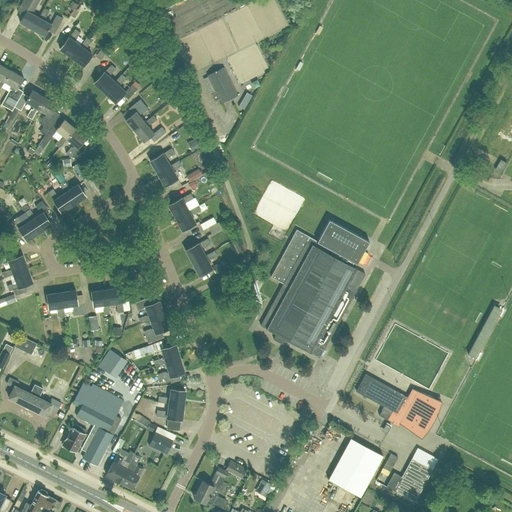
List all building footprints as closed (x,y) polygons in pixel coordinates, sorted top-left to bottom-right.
[(32,29),(39,17),(30,13),(32,10),(33,10),(38,0),(23,0),(17,11),(23,15),(20,22),(32,29)] [(75,9),(78,4),(72,1),(69,5),(75,9)] [(39,17),(32,29),(45,36),(48,30),(54,33),(63,18),(56,15),(51,24),(43,19),(44,16),(45,17),(49,10),(44,8),(39,17)] [(59,48),(71,57),(80,46),(73,40),(74,38),(75,38),(80,32),(75,29),(69,37),(68,37),(59,48)] [(84,49),(86,46),(86,47),(91,41),(86,37),(80,46),(71,57),(83,66),(92,55),(84,49)] [(0,88),(4,82),(11,70),(0,64),(0,79),(0,80),(0,88)] [(105,92),(114,82),(107,76),(110,73),(110,74),(115,68),(111,65),(104,72),(103,72),(94,82),(105,92)] [(219,69),(207,75),(215,92),(211,94),(214,101),(219,99),(221,103),(232,97),(219,69)] [(12,111),(14,107),(22,93),(23,91),(17,88),(23,77),(11,70),(4,82),(13,87),(11,90),(9,89),(3,100),(1,104),(12,111)] [(128,99),(137,89),(132,84),(125,92),(118,85),(120,83),(121,84),(126,78),(122,74),(114,82),(105,92),(116,103),(123,95),(128,99)] [(37,109),(44,97),(32,90),(28,97),(22,93),(14,107),(12,111),(7,118),(12,121),(19,110),(20,110),(25,102),(34,107),(32,110),(31,109),(27,116),(31,119),(37,109)] [(45,135),(50,128),(59,114),(53,110),(57,104),(44,97),(37,109),(46,114),(44,117),(43,116),(39,123),(44,126),(40,131),(45,135)] [(134,130),(145,122),(139,114),(141,112),(142,113),(148,108),(140,99),(128,109),(132,113),(125,119),(134,130)] [(153,115),(145,122),(134,130),(143,142),(149,137),(154,142),(166,132),(161,126),(153,133),(147,125),(150,123),(151,124),(157,119),(153,115)] [(66,139),(75,128),(64,119),(55,129),(63,136),(61,139),(60,138),(55,144),(59,147),(66,139)] [(50,128),(45,135),(39,145),(44,148),(55,132),(50,128)] [(75,128),(66,139),(74,145),(72,148),(71,147),(66,153),(75,160),(85,147),(81,143),(86,137),(75,128)] [(193,150),(200,146),(196,138),(188,142),(193,150)] [(157,173),(169,166),(170,166),(165,158),(167,156),(168,157),(174,153),(171,148),(162,154),(162,153),(150,160),(157,173)] [(501,159),(495,169),(501,172),(507,162),(501,159)] [(175,169),(181,165),(179,161),(179,160),(170,166),(169,166),(157,173),(165,186),(177,178),(172,170),(175,168),(175,169)] [(82,180),(88,175),(79,162),(73,166),(82,180)] [(198,168),(191,173),(195,179),(202,174),(198,168)] [(64,181),(60,184),(65,192),(65,193),(73,204),(86,196),(78,184),(69,190),(67,187),(68,187),(64,181)] [(48,192),(53,200),(53,201),(61,212),(73,204),(65,193),(65,192),(57,198),(56,195),(53,189),(48,192)] [(175,217),(187,211),(188,211),(183,202),(186,201),(186,202),(193,198),(190,193),(181,198),(168,204),(175,217)] [(41,210),(46,207),(41,200),(36,204),(41,210)] [(193,214),(200,210),(197,206),(188,211),(187,211),(175,217),(183,230),(195,224),(190,215),(193,213),(193,214)] [(29,209),(25,212),(30,220),(30,221),(38,232),(51,224),(43,212),(34,218),(32,215),(33,215),(29,209)] [(13,220),(18,228),(18,229),(26,240),(38,232),(30,221),(30,220),(22,225),(21,223),(21,222),(18,217),(13,220)] [(215,223),(213,218),(200,224),(203,229),(215,223)] [(317,241),(309,237),(296,229),(270,277),(283,283),(260,325),(276,334),(273,339),(281,344),(284,338),(319,357),(365,274),(356,269),(357,268),(354,267),(369,241),(329,219),(317,241)] [(185,249),(192,263),(205,256),(200,248),(203,246),(203,247),(210,243),(207,238),(198,243),(185,249)] [(230,244),(235,254),(242,250),(237,240),(230,244)] [(384,241),(378,253),(384,256),(390,244),(384,241)] [(210,259),(217,256),(214,251),(205,256),(192,263),(199,276),(212,269),(207,260),(210,258),(210,259)] [(8,260),(12,269),(9,271),(8,270),(2,272),(4,277),(13,274),(14,274),(27,269),(21,255),(8,260)] [(223,261),(214,266),(218,273),(227,268),(223,261)] [(13,274),(17,283),(14,284),(13,283),(7,285),(9,291),(12,289),(14,293),(15,295),(27,291),(25,285),(32,283),(27,269),(14,274),(13,274)] [(234,286),(230,280),(226,282),(229,289),(234,286)] [(255,294),(258,289),(249,284),(246,289),(255,294)] [(108,303),(108,304),(117,302),(117,305),(118,312),(123,311),(122,301),(120,287),(106,289),(108,303)] [(103,307),(104,314),(109,313),(108,304),(108,303),(106,289),(91,292),(93,306),(103,304),(103,307)] [(73,315),(84,313),(83,303),(77,304),(75,290),(61,292),(63,306),(72,305),(73,308),(72,308),(73,315)] [(64,316),(63,306),(61,292),(46,294),(48,309),(58,307),(59,310),(58,310),(59,317),(64,316)] [(14,293),(4,297),(7,304),(7,305),(17,301),(15,297),(15,295),(14,293)] [(152,303),(149,296),(134,302),(137,310),(145,307),(149,315),(146,316),(145,315),(138,318),(140,323),(150,319),(151,319),(164,314),(158,300),(152,303)] [(482,354),(480,352),(499,316),(502,317),(506,310),(503,309),(503,308),(500,306),(500,308),(494,305),(468,355),(479,360),(482,354)] [(163,337),(161,331),(169,328),(164,314),(151,319),(150,319),(154,328),(151,329),(150,328),(143,331),(148,343),(163,337)] [(90,331),(99,329),(97,316),(88,317),(90,331)] [(31,354),(36,343),(19,335),(14,346),(31,354)] [(6,343),(2,350),(9,354),(13,347),(6,343)] [(136,358),(145,355),(145,354),(153,351),(151,344),(133,350),(136,358)] [(166,362),(179,358),(175,344),(161,348),(164,358),(161,359),(161,358),(154,360),(155,366),(166,362)] [(115,378),(127,361),(109,349),(97,365),(115,378)] [(9,354),(2,350),(0,354),(0,366),(3,367),(9,354)] [(168,371),(165,372),(165,371),(158,374),(159,379),(164,378),(166,382),(170,381),(170,383),(180,380),(178,374),(184,373),(179,358),(166,362),(168,371)] [(440,401),(441,400),(412,388),(407,397),(365,374),(356,391),(383,406),(379,415),(392,422),(394,419),(399,422),(399,423),(420,437),(421,437),(414,432),(419,426),(424,419),(427,412),(431,405),(433,398),(440,401)] [(13,387),(8,397),(27,406),(45,416),(50,405),(58,409),(61,403),(52,398),(48,402),(38,397),(42,388),(34,384),(29,392),(18,386),(18,381),(9,377),(6,383),(13,387)] [(76,415),(83,419),(94,425),(81,448),(86,451),(82,457),(96,464),(121,418),(115,415),(122,402),(83,382),(74,399),(82,403),(78,410),(76,415)] [(169,403),(183,405),(185,390),(171,388),(169,398),(166,398),(166,397),(159,396),(158,402),(169,403)] [(156,416),(167,417),(167,418),(168,418),(167,428),(179,430),(180,419),(181,420),(183,405),(169,403),(168,412),(165,412),(165,411),(157,410),(156,416)] [(142,434),(150,421),(134,412),(131,417),(135,419),(130,427),(142,434)] [(86,430),(74,423),(72,427),(71,426),(70,428),(71,428),(71,429),(69,428),(66,432),(68,433),(63,444),(64,445),(63,447),(69,450),(70,448),(75,451),(84,433),(86,430)] [(155,425),(149,423),(146,429),(152,432),(155,425)] [(166,454),(173,440),(155,432),(148,446),(166,454)] [(189,444),(192,438),(180,433),(178,439),(189,444)] [(119,437),(112,451),(117,454),(118,452),(117,451),(119,447),(120,448),(124,440),(119,437)] [(360,496),(382,455),(350,438),(328,479),(360,496)] [(112,461),(105,475),(119,482),(130,461),(134,454),(133,454),(134,453),(129,451),(127,456),(124,455),(118,452),(117,454),(113,461),(112,461)] [(389,474),(398,457),(393,454),(384,472),(389,474)] [(386,486),(414,502),(432,469),(411,458),(401,476),(393,472),(386,486)] [(230,460),(226,468),(242,477),(246,469),(230,460)] [(136,464),(130,461),(119,482),(132,489),(139,475),(143,468),(136,464)] [(211,506),(216,495),(217,494),(216,494),(228,471),(218,466),(215,473),(219,475),(214,486),(202,480),(193,497),(211,506)] [(264,477),(260,491),(269,494),(274,480),(264,477)] [(47,492),(41,489),(39,490),(38,490),(30,505),(26,502),(21,511),(15,509),(13,511),(49,511),(53,506),(58,508),(61,502),(56,500),(56,499),(48,495),(47,495),(47,492)] [(0,511),(1,511),(4,511),(11,500),(4,496),(5,494),(0,491),(0,511)] [(223,511),(222,511),(226,500),(216,495),(211,506),(210,508),(216,511),(215,511),(223,511)]
